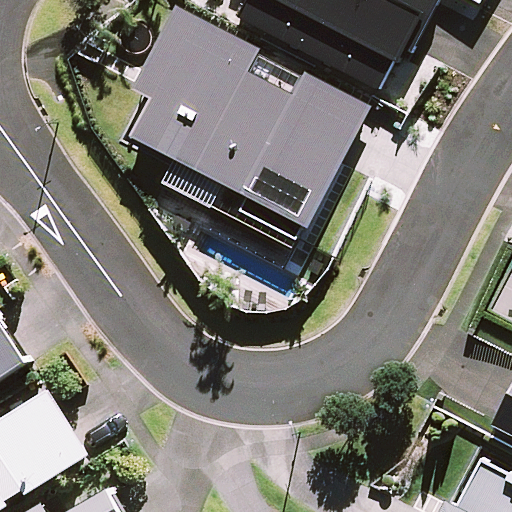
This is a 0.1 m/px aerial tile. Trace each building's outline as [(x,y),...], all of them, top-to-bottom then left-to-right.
[(243,0),(231,24),(379,99),(392,73),(399,77),(437,1),(434,0),(243,0)] [(133,138),(171,158),(162,175),(298,247),(315,215),(370,109),(180,10),(136,92),(152,101),(133,138)] [(0,325),(0,381),(26,364),(0,325)] [(511,386),(492,424),(511,434),(511,386)] [(0,511),(89,458),(49,392),(0,421),(0,511)] [(511,511),(511,476),(482,461),(455,511),(446,507),(442,511),(511,511)] [(118,511),(106,491),(70,511),(47,511),(44,505),(32,511),(118,511)]
